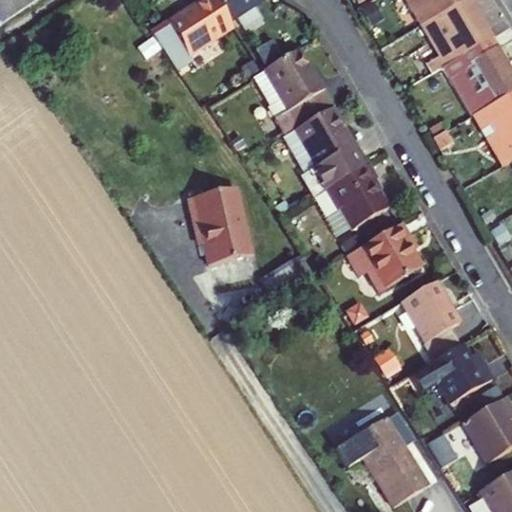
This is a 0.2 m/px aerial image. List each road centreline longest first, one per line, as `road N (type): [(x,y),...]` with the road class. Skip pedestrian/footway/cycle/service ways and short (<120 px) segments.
road 1 (residential): [(511,326),(319,0)]
road 2 (residential): [(330,511),(152,234)]
